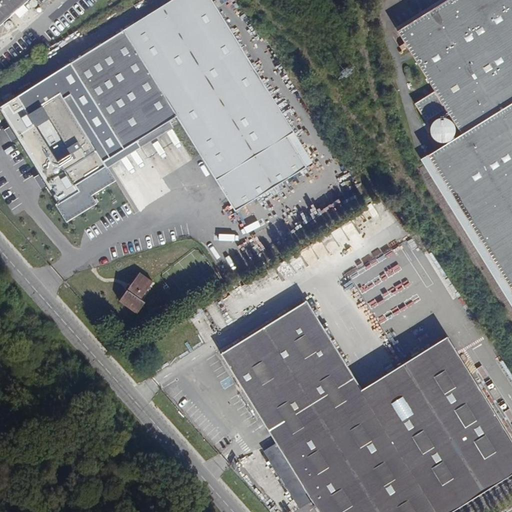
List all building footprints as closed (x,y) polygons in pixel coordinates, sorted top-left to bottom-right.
[(37,2),(37,1),(39,0),(42,3),(46,0),(0,0),(0,26),(29,0),(31,0),(31,1),(30,2),(30,4),(31,6),(34,7),(36,6),(37,5),(38,3),(37,2)] [(177,116),(236,211),(307,167),(288,136),(294,132),(211,0),(171,0),(71,63),(124,149),(177,116)] [(511,0),(446,0),(397,31),(434,91),(415,103),(426,121),(433,117),(446,109),(461,134),(428,155),(511,295),(511,0)] [(259,52),(267,65),(279,57),(271,45),(259,52)] [(297,68),(288,74),(295,85),(304,79),(297,68)] [(301,85),(297,88),(312,114),(316,111),(301,85)] [(41,104),(73,155),(60,163),(18,96),(0,107),(0,110),(67,221),(96,203),(91,195),(115,180),(61,92),(52,97),(49,92),(46,94),(50,99),(41,104)] [(438,119),(434,121),(431,125),(430,130),(431,134),(433,137),(438,141),(443,142),(447,141),(451,138),(454,134),(455,130),(454,125),(452,122),(447,118),(442,118),(438,119)] [(356,144),(344,152),(353,166),(358,163),(375,191),(382,187),(356,144)] [(153,282),(140,272),(120,301),(137,313),(145,303),(140,298),(144,294),(140,291),(149,280),(153,282)] [(144,294),(153,282),(149,280),(140,291),(144,294)] [(319,511),(450,511),(511,473),(511,442),(493,412),(448,336),(362,389),(308,301),(307,300),(221,353),(277,443),(264,451),(264,452),(269,449),(276,460),(272,464),(272,465),(273,464),(300,507),(299,508),(300,509),(312,501),(315,505),(313,506),(314,508),(316,507),(319,511)] [(269,449),(264,452),(272,464),(276,460),(269,449)]
